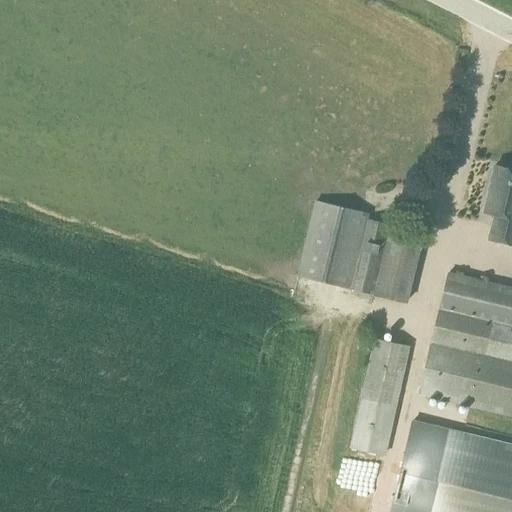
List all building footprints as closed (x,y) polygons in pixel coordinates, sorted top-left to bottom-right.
[(511,244),(511,170),(495,166),(484,211),(495,214),(489,238),(511,244)] [(422,246),(394,239),(389,238),(392,225),(369,220),(370,214),(315,201),(297,277),(373,295),(373,296),(408,304),(422,246)] [(511,287),(448,272),(418,395),(511,417),(511,287)] [(386,456),(411,347),(374,339),(350,448),(386,456)] [(510,511),(511,445),(412,421),(390,511),(510,511)]
